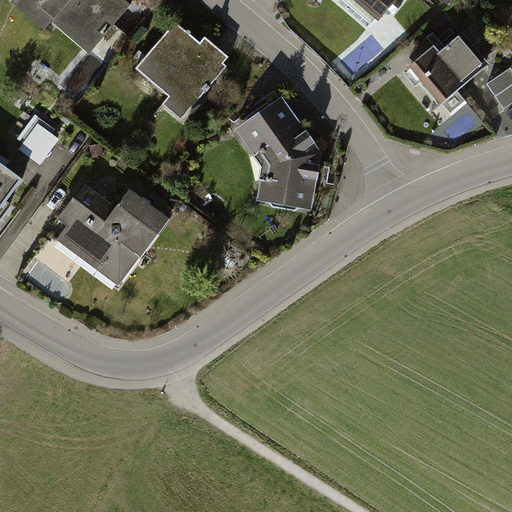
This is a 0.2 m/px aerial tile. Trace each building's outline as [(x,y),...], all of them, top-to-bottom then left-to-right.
[(22,0),(16,7),(51,37),(58,29),(92,59),(133,13),(118,0),(22,0)] [(348,0),(385,30),(410,0),(348,0)] [(179,32),(141,75),(190,117),(228,74),(179,32)] [(413,74),(446,113),(490,75),(462,43),(442,60),(437,54),(413,74)] [(506,107),(511,103),(511,67),(489,82),(506,107)] [(316,214),(328,161),(286,102),(241,133),(269,173),(263,203),(316,214)] [(19,150),(41,166),(60,140),(52,135),(55,130),(35,116),(17,140),(23,144),(19,150)] [(0,164),(0,216),(25,183),(0,164)] [(63,243),(125,288),(173,223),(133,194),(119,213),(87,189),(62,222),(73,230),(63,243)]
